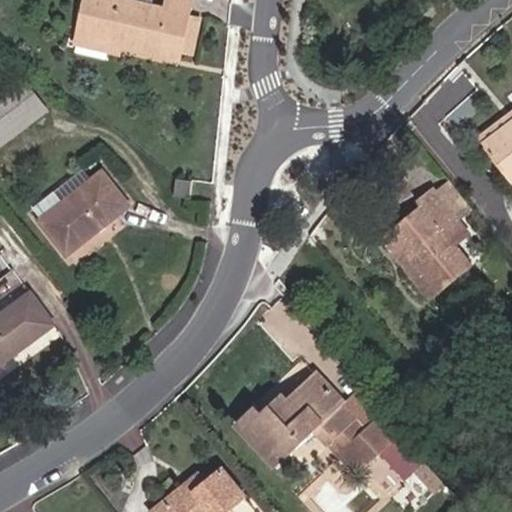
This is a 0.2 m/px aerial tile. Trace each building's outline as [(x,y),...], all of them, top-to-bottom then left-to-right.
[(85,0),(76,45),(120,55),(122,46),(85,38),(93,0),(85,0)] [(188,14),(190,5),(167,0),(165,0),(164,9),(122,0),(93,0),(85,38),(122,46),(178,59),(180,52),(188,14)] [(192,55),(200,17),(188,14),(180,52),(192,55)] [(0,94),(0,146),(45,111),(20,78),(0,94)] [(511,109),(479,136),(484,143),(511,120),(511,109)] [(511,120),(484,143),(511,177),(511,120)] [(41,219),(67,252),(130,204),(103,170),(41,219)] [(465,195),(448,175),(433,188),(450,209),(465,195)] [(190,197),(193,180),(178,177),(176,195),(190,197)] [(469,233),(450,209),(433,188),(420,199),(425,205),(392,232),(439,290),(471,263),(456,244),(469,233)] [(384,238),(431,296),(439,290),(392,232),(384,238)] [(0,361),(54,322),(31,291),(0,313),(0,361)] [(315,430),(328,444),(358,416),(316,371),(288,396),(283,391),(263,411),(255,403),(236,423),(277,466),(315,430)] [(372,409),(334,444),(360,473),(383,452),(403,474),(418,461),(372,409)] [(222,511),(244,495),(222,468),(204,482),(192,491),(186,484),(167,499),(173,507),(166,511),(222,511)] [(204,482),(198,474),(186,484),(192,491),(204,482)] [(167,499),(153,510),(154,511),(166,511),(173,507),(167,499)]
